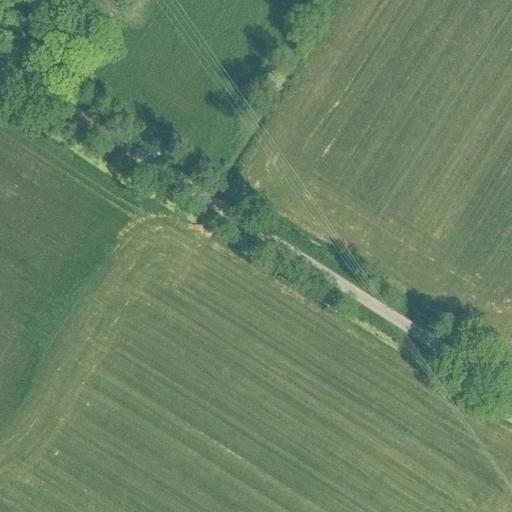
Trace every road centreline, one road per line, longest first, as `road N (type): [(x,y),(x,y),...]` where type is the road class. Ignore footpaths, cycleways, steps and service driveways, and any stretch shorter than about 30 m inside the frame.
road 1 (unclassified): [(127,148),(511,397)]
road 2 (unclassified): [(127,148),(0,67)]
